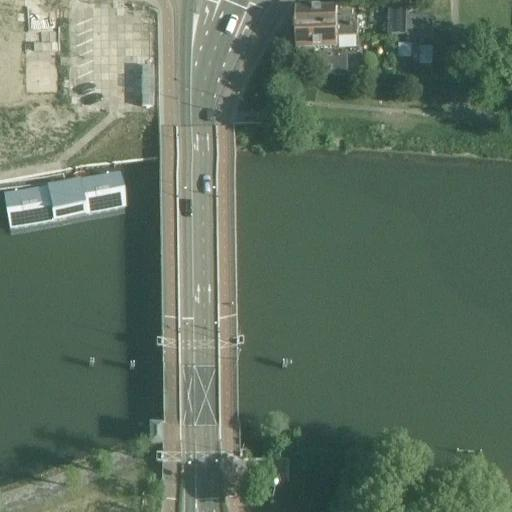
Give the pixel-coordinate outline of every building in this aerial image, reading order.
[(337,12),(298,12),(298,18),(298,32),(358,31),(358,21),(337,21),(337,12)] [(432,40),(433,27),(433,18),(408,18),(408,40),(432,40)] [(358,31),(298,32),(299,51),(319,51),(319,57),(319,58),(320,79),(323,79),(342,78),(349,78),(349,77),(349,74),(348,57),(359,57),(359,41),(358,41),(358,31)] [(432,67),(432,58),(433,49),(421,48),(421,66),(432,67)] [(119,176),(3,195),(9,235),(125,215),(119,176)] [(237,186),(142,194),(142,198),(238,191),(237,186)] [(236,251),(159,253),(160,260),(236,257),(236,251)] [(149,430),(149,442),(149,448),(159,447),(158,429),(149,430)]
